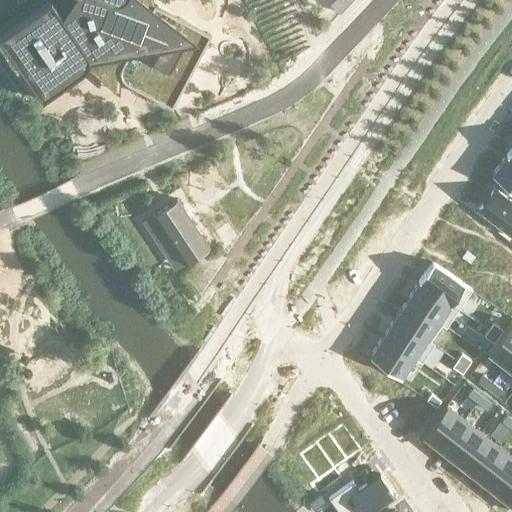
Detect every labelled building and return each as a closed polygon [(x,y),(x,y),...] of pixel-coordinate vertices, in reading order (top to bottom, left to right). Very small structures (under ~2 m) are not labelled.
[(50,0),(0,35),(0,39),(42,99),(83,70),(84,70),(85,69),(85,68),(86,67),(87,66),(87,65),(88,64),(88,63),(120,70),(120,72),(121,74),(121,75),(122,77),(123,79),(124,80),(126,81),(128,82),(172,106),(210,33),(154,3),(152,7),(142,0),(73,0),(62,17),(50,0)] [(333,0),(330,4),(339,12),(350,0),(333,0)] [(511,156),(506,152),(491,172),(511,188),(511,156)] [(511,200),(494,187),(477,209),(511,236),(511,235),(511,200)] [(177,198),(153,214),(185,261),(208,245),(177,198)] [(432,261),(419,281),(458,308),(472,288),(432,261)] [(419,281),(407,299),(446,326),(458,308),(419,281)] [(407,299),(395,317),(434,344),(435,343),(431,340),(442,324),(446,326),(407,299)] [(395,317),(382,334),(422,361),(434,344),(395,317)] [(511,320),(488,350),(505,364),(511,355),(511,320)] [(493,322),(488,328),(498,335),(503,329),(493,322)] [(488,328),(484,335),(494,342),(498,335),(488,328)] [(382,334),(369,354),(401,376),(414,356),(382,334)] [(461,352),(457,359),(467,366),(471,359),(461,352)] [(457,359),(452,366),(462,372),(467,366),(457,359)] [(490,365),(485,371),(494,378),(499,372),(490,365)] [(499,372),(494,378),(504,386),(509,379),(499,372)] [(431,392),(426,399),(436,406),(441,399),(431,392)] [(466,396),(461,402),(470,409),(475,403),(466,396)] [(446,403),(423,434),(440,447),(464,417),(446,403)] [(475,403),(470,409),(480,417),(484,410),(475,403)] [(464,417),(440,447),(457,461),(481,431),(464,417)] [(500,422),(495,429),(504,436),(509,430),(500,422)] [(316,442),(299,454),(317,479),(310,483),(318,494),(342,477),(335,468),(361,449),(343,423),(329,433),(328,432),(315,441),(316,442)] [(481,431),(457,461),(474,474),(498,444),(481,431)] [(511,454),(498,444),(474,474),(491,487),(511,461),(511,454)] [(511,461),(491,487),(508,501),(511,496),(511,461)] [(353,480),(328,497),(338,511),(340,511),(346,508),(349,511),(369,511),(395,494),(394,493),(393,493),(380,475),(380,474),(380,473),(358,488),(353,480)] [(325,501),(320,494),(308,502),(313,509),(325,501)]
